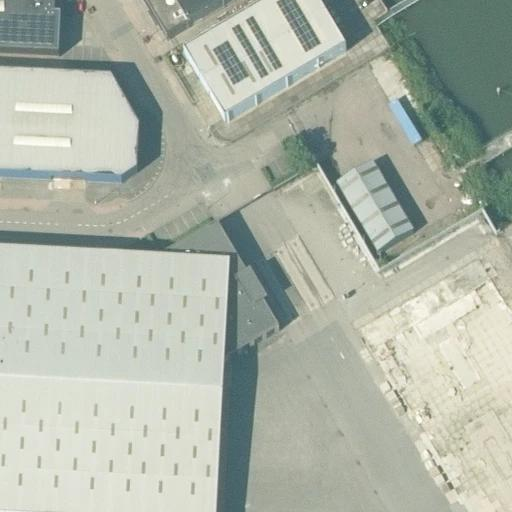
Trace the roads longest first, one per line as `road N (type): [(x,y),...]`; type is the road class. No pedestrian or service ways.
road 1 (unknown): [(201,173),(339,380),(413,511)]
road 2 (unclassified): [(105,0),(201,173),(109,226)]
road 3 (unknown): [(201,173),(313,112)]
